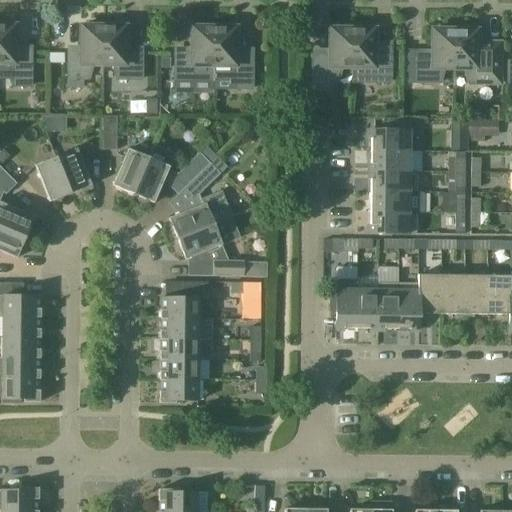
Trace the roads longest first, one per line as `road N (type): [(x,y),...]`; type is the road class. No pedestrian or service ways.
road 1 (residential): [(126,461),(127,242),(100,220),(82,225),(70,242),(68,461)]
road 2 (residential): [(314,366),(305,330),(314,131)]
road 3 (residential): [(511,465),(314,463)]
road 4 (residential): [(511,368),(314,366)]
road 5 (residential): [(314,463),(126,461)]
